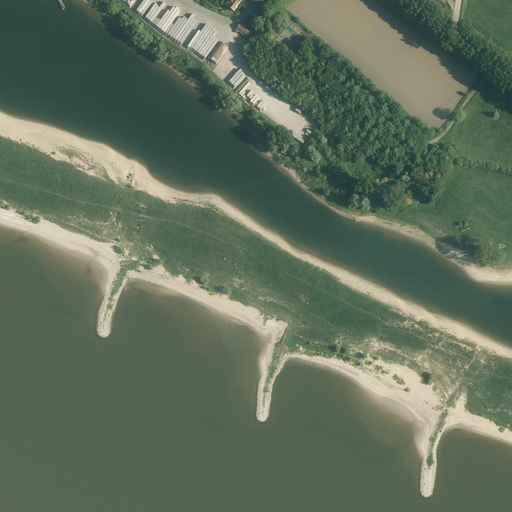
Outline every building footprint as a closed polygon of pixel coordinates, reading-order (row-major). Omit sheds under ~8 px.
[(147,0),(137,13),(144,18),(156,3),(152,0),(147,0)] [(241,0),(227,0),(225,4),(229,7),(228,8),(233,11),(240,3),(239,2),(241,0)] [(198,30),(204,22),(200,19),(194,26),(198,30)] [(255,34),(240,24),(236,30),(250,41),(255,34)] [(192,51),(205,60),(220,38),(213,33),(205,45),(204,45),(200,43),(195,50),(193,49),(192,51)] [(217,64),(228,48),(219,42),(208,58),(217,64)] [(289,54),(292,56),(293,57),(296,54),(295,53),(297,50),(293,48),(289,54)] [(213,70),(225,81),(236,69),(227,62),(231,57),(228,54),(213,70)] [(435,145),(428,155),(431,158),(433,155),(438,147),(435,145)]
